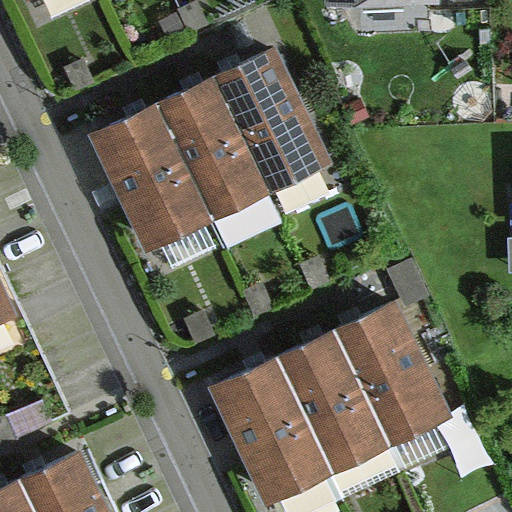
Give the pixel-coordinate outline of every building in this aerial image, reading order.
[(276,37),(216,66),(270,180),(330,151),(276,37)] [(216,66),(155,95),(210,209),(270,180),(216,66)] [(155,95),(95,124),(150,238),(210,209),(155,95)] [(215,235),(168,258),(179,281),(227,258),(215,235)] [(0,269),(0,312),(17,304),(0,269)] [(394,302),(333,331),(388,445),(448,416),(394,302)] [(333,331),(273,360),(328,474),(388,445),(333,331)] [(273,360),(213,389),(268,503),(328,474),(273,360)] [(113,511),(82,446),(22,475),(39,511),(113,511)] [(39,511),(22,475),(0,485),(0,511),(39,511)]
